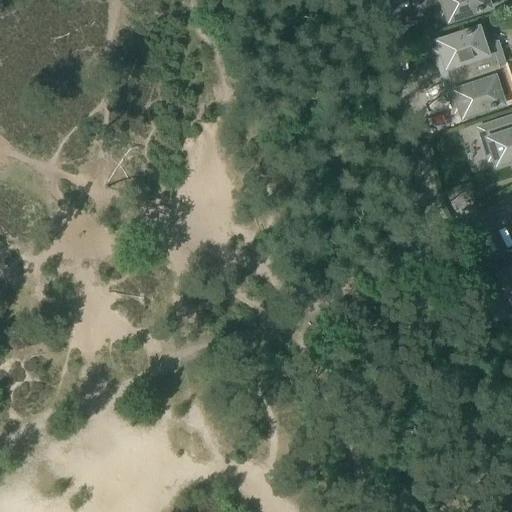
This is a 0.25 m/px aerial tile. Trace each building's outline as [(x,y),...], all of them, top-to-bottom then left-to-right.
[(449,23),(489,10),(485,0),(440,0),(442,4),(439,6),(442,17),(446,16),(449,23)] [(484,50),(477,31),(437,44),(440,52),(436,53),(439,64),(444,63),(450,82),(502,64),(496,46),(484,50)] [(462,120),(502,106),(496,87),(508,83),(502,64),(450,82),(456,101),(452,102),(456,113),(460,112),(462,120)] [(496,167),(511,161),(511,119),(483,129),(489,148),(485,150),(489,161),(493,159),(496,167)] [(511,258),(493,268),(505,293),(511,289),(511,258)]
